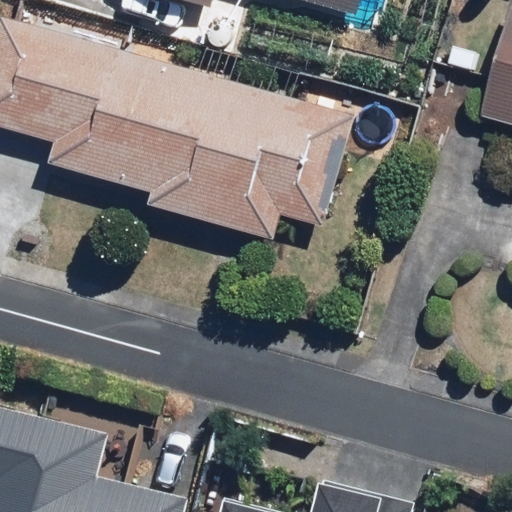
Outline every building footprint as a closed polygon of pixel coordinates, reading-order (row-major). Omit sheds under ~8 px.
[(363,0),(169,0),(217,13),(220,0),(299,0),(359,17),(363,0)] [(511,13),(485,122),(511,128),(511,13)] [(358,119),(7,16),(0,40),(0,127),(61,146),(56,163),(160,194),(156,208),(279,245),(289,213),(328,224),(358,119)] [(0,511),(189,511),(193,497),(108,478),(118,431),(0,404),(0,511)] [(256,466),(216,456),(206,494),(219,497),(215,511),(396,511),(399,504),(328,486),(320,511),(275,511),(246,504),(256,466)]
